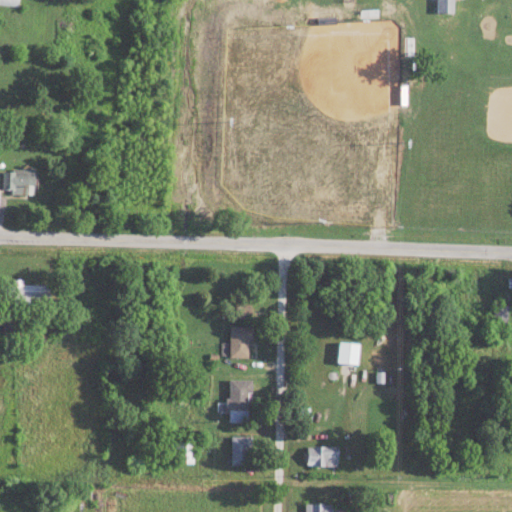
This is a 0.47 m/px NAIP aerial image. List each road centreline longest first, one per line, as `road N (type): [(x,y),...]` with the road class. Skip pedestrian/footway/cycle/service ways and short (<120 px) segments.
road 1 (tertiary): [(511,255),(0,236)]
road 2 (residential): [(276,511),(282,247)]
road 3 (residential): [(511,484),(277,486)]
